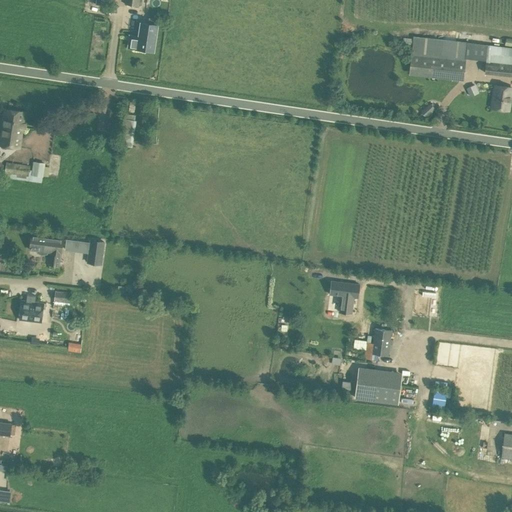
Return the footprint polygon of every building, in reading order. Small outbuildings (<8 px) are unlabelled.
[(130,37),(128,46),(153,50),(157,24),(140,22),(138,38),(130,37)] [(511,48),(413,37),(409,74),(462,79),(464,59),(484,61),(483,74),(511,76),(511,48)] [(494,85),(490,108),(508,111),(511,87),(494,85)] [(473,86),(466,89),(469,97),(477,94),(473,86)] [(426,118),(436,108),(433,105),(431,106),(430,105),(422,113),(426,118)] [(25,111),(4,108),(0,138),(0,145),(19,148),(25,111)] [(32,161),(30,175),(42,177),(44,163),(32,161)] [(6,163),(5,174),(29,177),(30,166),(6,163)] [(98,218),(101,187),(93,186),(95,167),(84,165),(79,216),(98,218)] [(31,235),(29,250),(37,251),(36,253),(36,254),(47,255),(47,254),(46,254),(47,252),(51,253),(50,265),(58,266),(59,254),(60,254),(62,239),(31,235)] [(101,264),(104,242),(90,240),(87,262),(101,264)] [(358,298),(359,284),(331,281),(330,294),(342,295),(339,312),(351,313),(353,297),(358,298)] [(55,291),(53,301),(69,303),(71,293),(55,291)] [(21,300),(18,320),(41,323),(43,303),(35,302),(35,297),(27,296),(26,301),(21,300)] [(366,342),(364,359),(371,360),(372,354),(388,356),(391,331),(375,328),(373,343),(366,342)] [(65,338),(65,347),(78,348),(78,339),(65,338)] [(401,375),(358,370),(355,397),(397,403),(401,375)] [(444,392),(443,381),(431,382),(432,392),(444,392)] [(437,409),(428,411),(429,419),(439,417),(437,409)] [(0,433),(9,435),(10,423),(0,422),(0,433)] [(511,435),(504,434),(501,457),(511,458),(511,435)] [(460,453),(461,444),(453,442),(452,452),(460,453)] [(472,455),(472,465),(482,465),(482,455),(472,455)] [(370,488),(378,491),(380,485),(372,483),(370,488)]
